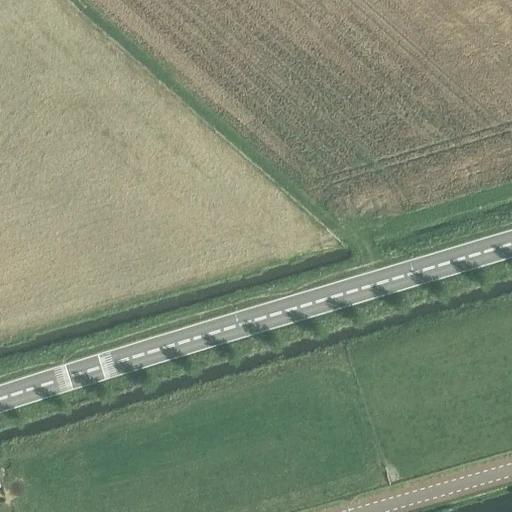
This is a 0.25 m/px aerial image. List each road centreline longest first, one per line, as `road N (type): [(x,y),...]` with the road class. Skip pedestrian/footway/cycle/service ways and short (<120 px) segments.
road 1 (secondary): [(0,399),(511,243)]
road 2 (tertiary): [(370,511),(511,471)]
